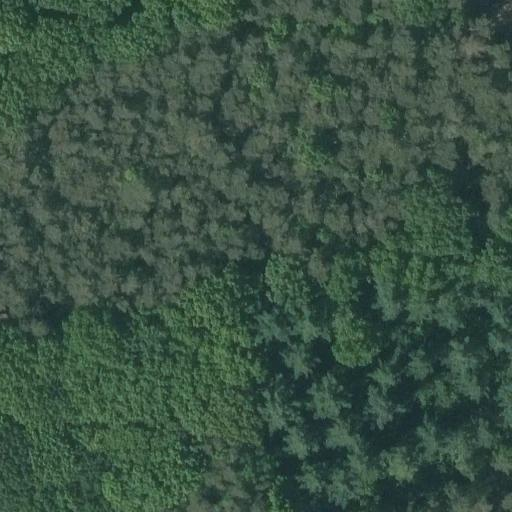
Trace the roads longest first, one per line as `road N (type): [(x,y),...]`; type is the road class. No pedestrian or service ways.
road 1 (track): [(0,356),(220,290)]
road 2 (track): [(220,290),(274,511)]
road 3 (track): [(220,290),(411,231)]
